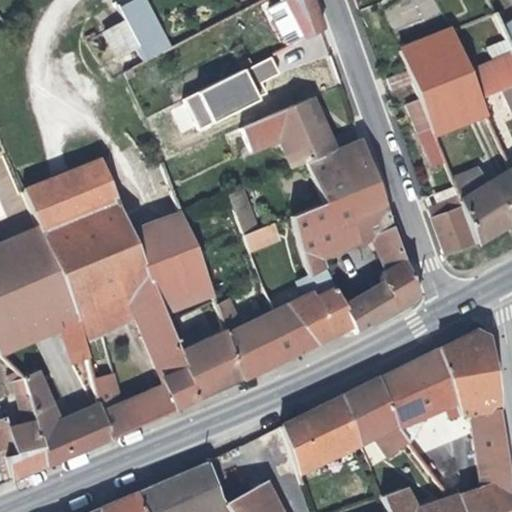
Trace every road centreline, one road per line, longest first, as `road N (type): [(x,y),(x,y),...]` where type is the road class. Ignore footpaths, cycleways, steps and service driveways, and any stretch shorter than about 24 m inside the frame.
road 1 (primary): [(0,511),(444,313)]
road 2 (residential): [(336,0),(444,313)]
